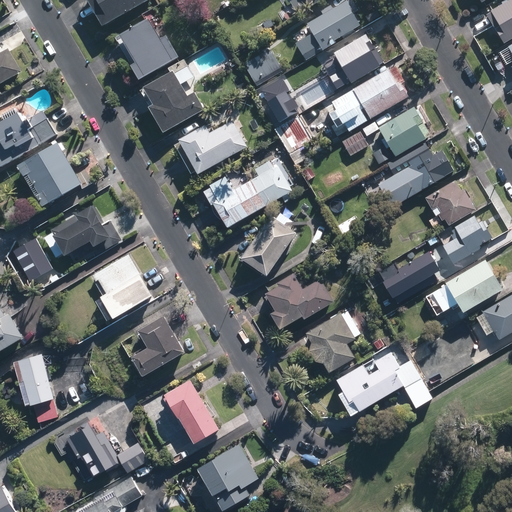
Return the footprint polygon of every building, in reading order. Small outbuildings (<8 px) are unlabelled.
[(98,0),(110,20),(144,0),(98,0)] [(319,0),(279,0),(288,13),(299,6),(302,11),(319,0)] [(358,26),(342,0),(300,26),(316,52),(358,26)] [(511,0),(506,0),(482,14),(491,28),(485,32),(494,47),(511,35),(511,0)] [(143,18),(116,32),(141,77),(174,59),(161,35),(154,38),(143,18)] [(375,67),(358,38),(328,55),(345,84),(375,67)] [(511,44),(487,58),(495,71),(506,65),(511,76),(511,44)] [(273,50),(247,65),(260,86),(285,71),(273,50)] [(0,84),(14,77),(0,51),(0,84)] [(384,68),(320,107),(338,136),(402,97),(384,68)] [(182,98),(169,74),(167,71),(145,83),(168,128),(197,112),(188,95),(182,98)] [(295,92),(284,74),(265,86),(275,104),(295,92)] [(409,105),(372,129),(390,157),(424,135),(416,124),(420,122),(409,105)] [(0,163),(46,138),(37,121),(24,128),(15,113),(0,121),(0,163)] [(304,142),(291,118),(268,131),(281,154),(304,142)] [(201,126),(176,140),(195,174),(241,148),(225,119),(204,131),(201,126)] [(364,131),(345,141),(353,156),(371,146),(364,131)] [(78,184),(54,143),(16,165),(40,206),(78,184)] [(445,172),(429,147),(400,165),(405,174),(397,179),(407,195),(445,172)] [(210,201),(225,227),(287,191),(272,166),(231,190),(222,176),(206,185),(214,199),(210,201)] [(392,178),(385,166),(356,181),(363,194),(392,178)] [(472,168),(458,176),(463,185),(477,176),(472,168)] [(444,192),(429,200),(438,215),(441,213),(448,225),(479,208),(467,186),(463,188),(458,179),(442,188),(444,192)] [(55,225),(69,255),(96,242),(100,250),(123,239),(104,201),(55,225)] [(452,236),(437,245),(448,265),(475,249),(473,245),(485,237),(472,214),(448,228),(452,236)] [(269,215),(240,256),(265,273),(294,232),(269,215)] [(349,216),(331,226),(336,234),(354,224),(349,216)] [(53,277),(29,237),(8,249),(27,282),(36,276),(41,284),(53,277)] [(148,295),(123,253),(84,276),(110,318),(148,295)] [(501,286),(482,257),(436,286),(448,307),(457,301),(463,310),(501,286)] [(436,277),(425,259),(411,267),(414,273),(408,277),(417,290),(436,277)] [(276,286),(262,294),(280,326),(327,300),(315,278),(305,284),(297,270),(274,283),(276,286)] [(511,290),(477,309),(493,338),(511,327),(511,290)] [(1,313),(0,311),(0,346),(20,335),(6,310),(1,313)] [(182,350),(158,310),(130,326),(140,344),(126,353),(140,376),(182,350)] [(334,313),(298,335),(321,373),(351,355),(342,341),(349,337),(334,313)] [(395,344),(332,381),(350,412),(413,376),(395,344)] [(47,399),(33,351),(7,358),(21,406),(47,399)] [(217,426),(187,377),(161,393),(192,442),(217,426)] [(110,454),(88,419),(57,438),(71,460),(77,456),(92,479),(116,464),(122,474),(142,462),(130,442),(110,454)] [(236,443),(195,466),(219,509),(251,492),(246,483),(255,478),(236,443)] [(0,511),(14,511),(0,489),(0,511)] [(114,511),(103,493),(82,505),(85,510),(81,511),(114,511)]
